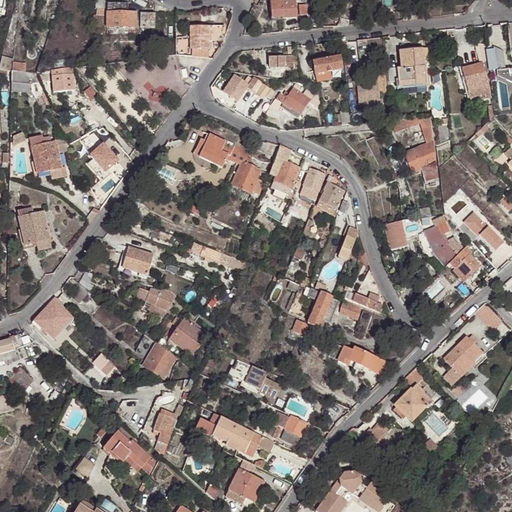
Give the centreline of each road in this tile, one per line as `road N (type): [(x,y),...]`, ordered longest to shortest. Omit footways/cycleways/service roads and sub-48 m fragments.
road 1 (residential): [(191,99),(323,153),(349,176),(388,298),(427,348)]
road 2 (residential): [(0,328),(21,323),(53,288),(191,99)]
road 3 (residential): [(511,18),(231,43)]
road 4 (residential): [(280,511),(343,425),(427,348)]
road 5 (unknown): [(121,419),(228,511)]
